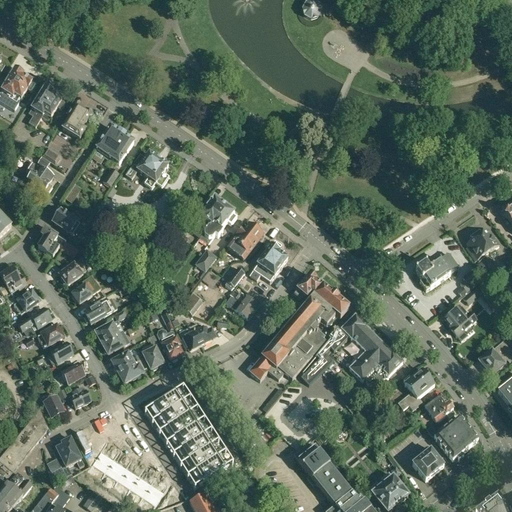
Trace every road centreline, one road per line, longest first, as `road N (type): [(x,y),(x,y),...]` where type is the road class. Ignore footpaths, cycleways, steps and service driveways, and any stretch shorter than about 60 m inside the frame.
road 1 (tertiary): [(120,96),(316,238)]
road 2 (tertiary): [(359,276),(448,366),(506,453)]
road 3 (residential): [(179,375),(242,342),(316,238)]
road 4 (residential): [(120,96),(17,251)]
road 5 (residential): [(17,251),(66,315),(117,406)]
road 6 (residential): [(359,276),(511,172)]
road 7 (tertiary): [(0,23),(120,96)]
